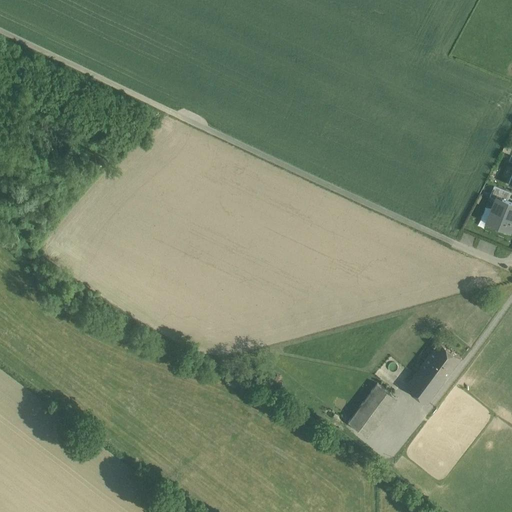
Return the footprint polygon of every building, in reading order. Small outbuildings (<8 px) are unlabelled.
[(511,192),(494,185),(490,196),(497,199),(498,198),(502,199),(503,197),(508,199),(511,192)] [(503,197),(502,199),(498,198),(497,199),(489,220),(509,228),(511,220),(511,203),(511,202),(511,201),(508,199),(503,197)] [(460,356),(438,339),(421,362),(443,379),(460,356)] [(421,362),(418,360),(413,366),(416,368),(405,383),(427,400),(443,379),(421,362)] [(376,381),(348,420),(368,435),(397,396),(376,381)]
